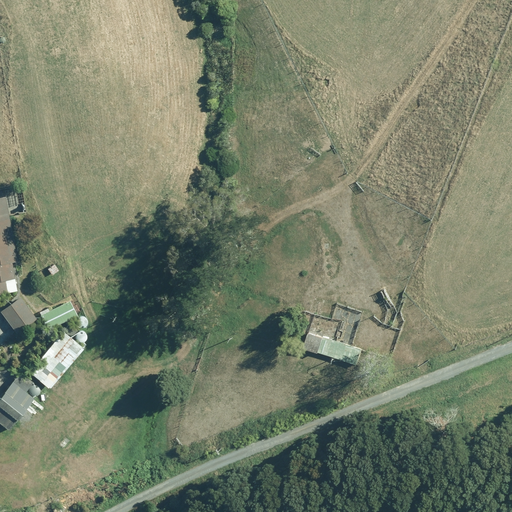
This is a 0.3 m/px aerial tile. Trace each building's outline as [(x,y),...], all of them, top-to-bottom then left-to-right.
[(18,263),(3,197),(0,198),(0,293),(19,290),(13,264),(18,263)] [(36,315),(32,310),(39,304),(32,296),(26,301),(20,294),(0,310),(0,314),(14,333),(36,315)] [(79,312),(73,299),(69,301),(68,299),(48,309),(48,307),(37,313),(45,330),(76,315),(75,313),(79,312)] [(82,348),(62,331),(27,372),(47,389),(82,348)] [(363,350),(310,331),(304,347),(357,366),(363,350)] [(31,383),(18,373),(0,395),(0,426),(5,430),(31,398),(24,392),(31,383)]
